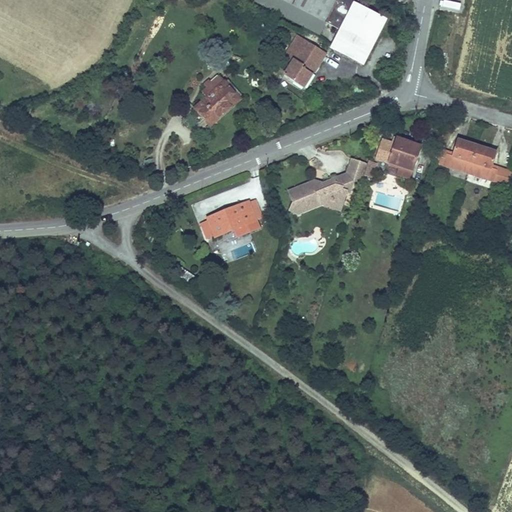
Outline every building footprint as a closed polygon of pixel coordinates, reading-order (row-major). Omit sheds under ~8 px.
[(246,0),(319,37),(326,24),(339,30),(352,4),(356,6),(359,0),(246,0)] [(363,67),(387,21),(356,6),(352,4),(339,30),(329,50),(363,67)] [(263,28),(259,39),(265,41),(269,30),(263,28)] [(303,93),(327,55),(296,35),(282,57),(290,62),(280,78),(303,93)] [(199,88),(206,96),(223,82),(217,76),(210,83),(208,80),(199,88)] [(209,130),(241,101),(224,81),(223,82),(206,96),(191,110),(209,130)] [(381,140),(374,161),(388,166),(388,167),(397,170),(395,177),(410,181),(421,147),(395,138),(393,144),(381,140)] [(435,165),(467,176),(477,146),(457,140),(451,157),(448,156),(449,152),(440,149),(435,165)] [(477,146),(467,176),(508,188),(511,176),(511,171),(493,166),(497,153),(477,146)] [(320,208),(340,214),(346,195),(350,196),(353,185),(360,187),(363,176),(367,164),(350,159),(346,174),(322,183),(314,181),(287,192),(291,204),(287,213),(297,217),(320,208)] [(377,164),(368,162),(367,164),(363,176),(372,179),(377,164)] [(256,200),(250,203),(258,223),(264,221),(256,200)] [(249,201),(204,218),(206,222),(212,238),(213,240),(233,233),(239,230),(242,237),(261,230),(258,223),(250,203),(249,201)] [(212,238),(206,222),(199,224),(206,241),(212,238)] [(236,239),(242,237),(239,230),(233,233),(236,239)] [(160,262),(156,267),(174,280),(178,275),(160,262)] [(184,272),(181,279),(192,285),(195,278),(184,272)]
